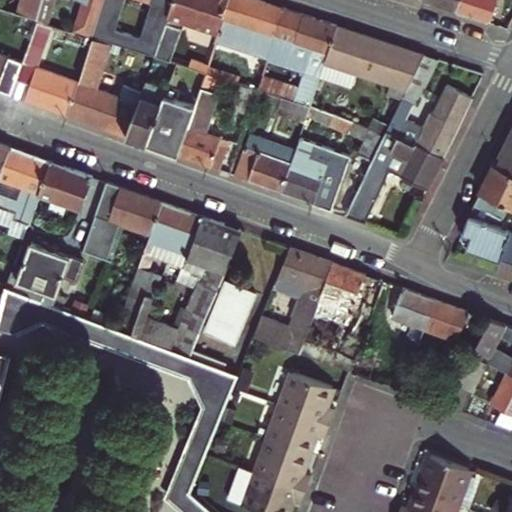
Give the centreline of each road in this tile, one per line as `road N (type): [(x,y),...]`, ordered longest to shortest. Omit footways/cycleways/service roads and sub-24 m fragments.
road 1 (residential): [(0,112),(416,262)]
road 2 (residential): [(416,262),(511,72)]
road 3 (residential): [(363,469),(382,413),(511,460)]
road 4 (residential): [(511,56),(334,0)]
